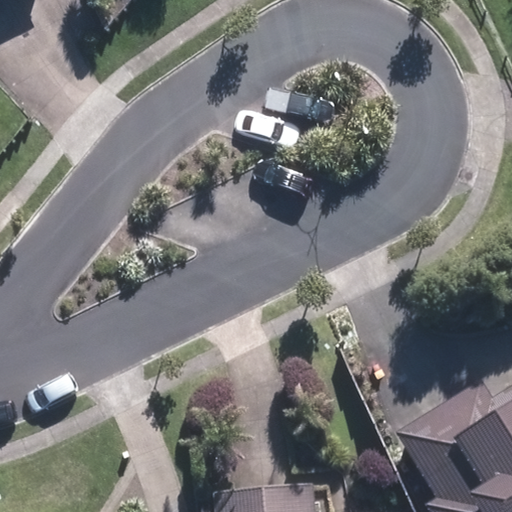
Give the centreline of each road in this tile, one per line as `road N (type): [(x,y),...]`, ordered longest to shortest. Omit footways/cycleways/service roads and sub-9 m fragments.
road 1 (residential): [(0,331),(131,156),(288,44),(321,34),(386,42),(413,64),(429,116)]
road 2 (residential): [(429,116),(414,178),(360,226),(256,277),(110,329),(0,356)]
